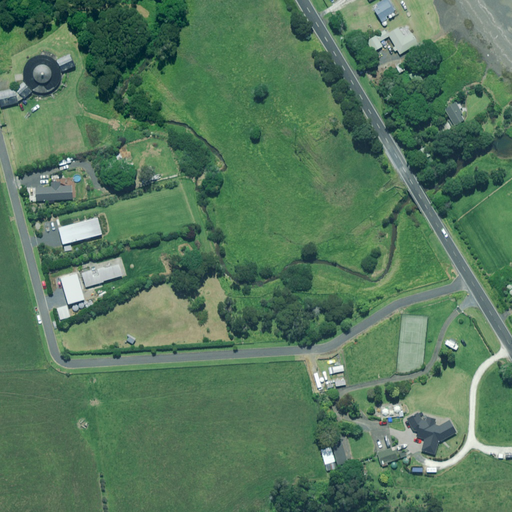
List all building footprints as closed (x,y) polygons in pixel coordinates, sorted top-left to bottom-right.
[(381,20),(395,12),(387,0),(385,0),(377,5),(378,7),(375,9),(381,20)] [(412,33),(405,38),(399,28),(388,35),(385,31),(369,41),(375,51),(383,46),(380,42),(390,36),(401,54),(417,45),(418,44),(418,42),(412,33)] [(2,95),(4,110),(22,106),(39,94),(46,97),(54,96),(59,94),(64,90),(69,82),(68,75),(82,68),(76,56),(62,63),(56,59),(50,57),(44,58),(36,61),(31,66),(28,74),(29,83),(21,92),(2,95)] [(406,70),(402,62),(396,66),(400,73),(406,70)] [(423,82),(419,72),(410,75),(414,86),(423,82)] [(454,126),(465,121),(457,103),(446,108),(454,126)] [(72,186),(61,186),(61,182),(51,182),(51,187),(36,188),(36,201),(73,199),(72,186)] [(63,245),(102,234),(98,218),(59,228),(63,245)] [(123,268),(120,268),(119,264),(100,270),(101,272),(102,274),(94,277),(92,271),(82,274),(87,287),(125,275),(123,268)] [(84,296),(81,286),(70,290),(73,300),(84,296)] [(137,340),(130,336),(126,341),(133,345),(137,340)] [(451,420),(440,426),(435,425),(436,419),(427,417),(426,421),(422,420),(418,413),(407,419),(408,419),(414,430),(418,432),(417,437),(425,439),(421,450),(435,454),(439,443),(457,433),(451,420)] [(338,466),(348,463),(342,445),(333,448),(338,466)] [(327,471),(337,469),(331,447),(322,450),(327,471)] [(398,459),(395,450),(395,448),(392,448),(378,453),(382,465),(398,459)]
